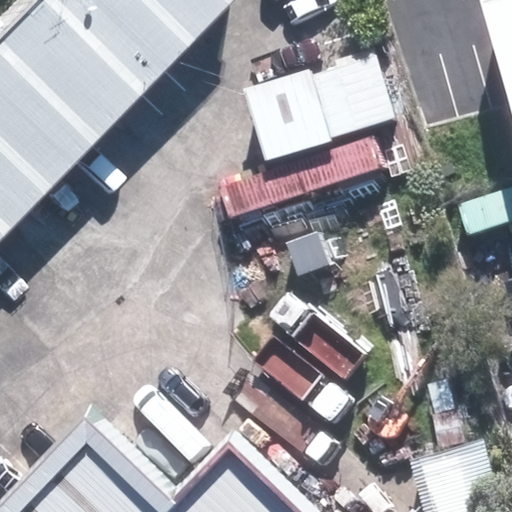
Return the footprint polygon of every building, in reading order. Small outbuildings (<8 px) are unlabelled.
[(0,261),(248,0),(14,0),(0,15),(0,261)] [(511,17),(489,24),(511,102),(511,17)] [(262,84),(263,90),(285,164),(414,126),(391,46),(262,84)] [(421,130),(344,151),(352,180),(330,186),(339,219),(355,215),(372,279),(456,256),(421,130)] [(299,345),(283,293),(348,273),(323,193),(258,213),(252,194),(185,215),(231,365),(299,345)] [(511,201),(472,214),(511,346),(511,201)] [(511,404),(426,338),(381,397),(467,464),(511,405),(511,404)] [(392,511),(288,414),(194,511),(176,511),(103,443),(37,511),(392,511)]
